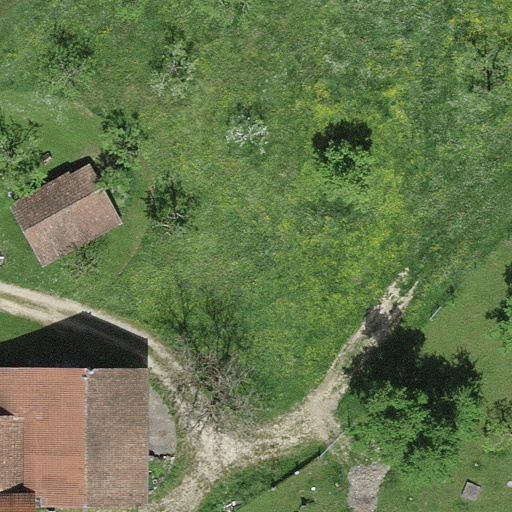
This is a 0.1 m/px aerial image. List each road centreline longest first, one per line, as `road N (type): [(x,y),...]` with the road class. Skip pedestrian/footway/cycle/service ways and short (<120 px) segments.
road 1 (track): [(0,294),(112,332),(174,374),(192,400),(198,429),(178,505),(169,511)]
road 2 (track): [(198,429),(249,444),(323,424),(334,412)]
